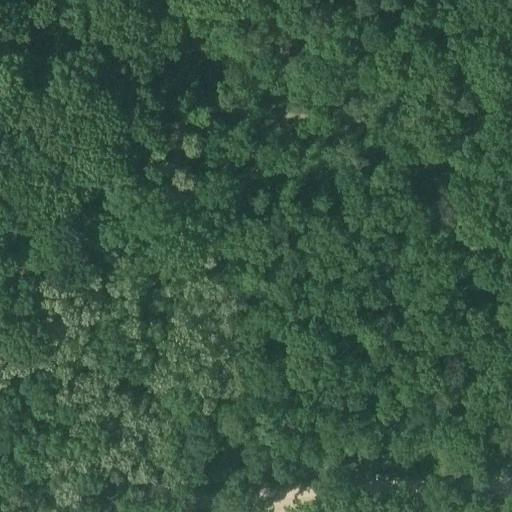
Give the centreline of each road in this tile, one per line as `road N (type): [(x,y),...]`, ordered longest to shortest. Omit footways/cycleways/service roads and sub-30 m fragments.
road 1 (track): [(38,0),(80,48),(106,63),(401,124)]
road 2 (track): [(511,487),(314,496),(262,511)]
road 3 (unclassified): [(106,511),(177,505),(237,511)]
